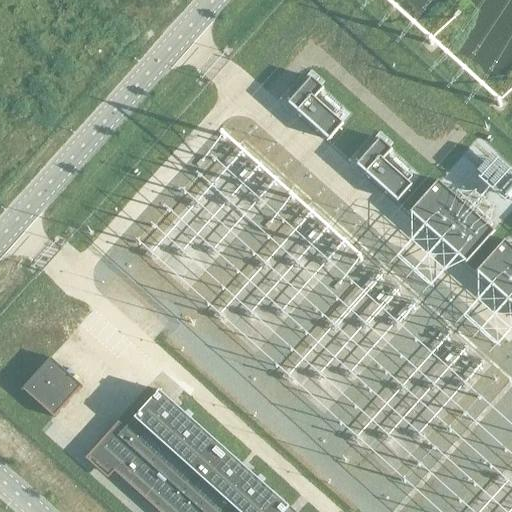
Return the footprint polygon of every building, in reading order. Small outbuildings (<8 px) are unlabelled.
[(323,89),(311,78),(288,103),(328,140),(343,124),(315,99),(323,89)] [(469,157),(480,160),(468,175),(490,194),(419,179),(402,199),(411,207),(408,210),(511,295),(511,248),(501,247),(510,236),(511,237),(511,165),(474,134),(469,157)] [(392,150),(379,139),(356,165),(397,202),(411,186),(383,160),(392,150)] [(81,385),(50,358),(23,389),(54,417),(81,385)] [(118,421),(85,459),(107,479),(114,472),(158,511),(295,511),(289,507),(288,507),(159,391),(133,419),(125,427),(118,421)]
